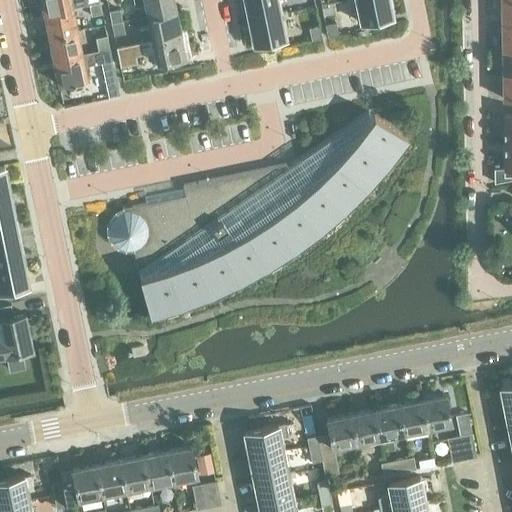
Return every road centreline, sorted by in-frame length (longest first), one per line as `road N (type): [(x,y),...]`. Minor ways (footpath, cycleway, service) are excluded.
road 1 (residential): [(42,196),(268,151),(274,136),(263,82)]
road 2 (tertiary): [(212,397),(465,347)]
road 3 (residential): [(475,252),(475,0)]
road 4 (residential): [(90,422),(42,196)]
road 5 (residential): [(263,82),(425,49),(413,0)]
road 6 (residential): [(29,129),(228,90)]
road 7 (residential): [(497,511),(465,347)]
road 8 (residential): [(29,129),(1,0)]
road 9 (tertiary): [(90,422),(212,397)]
